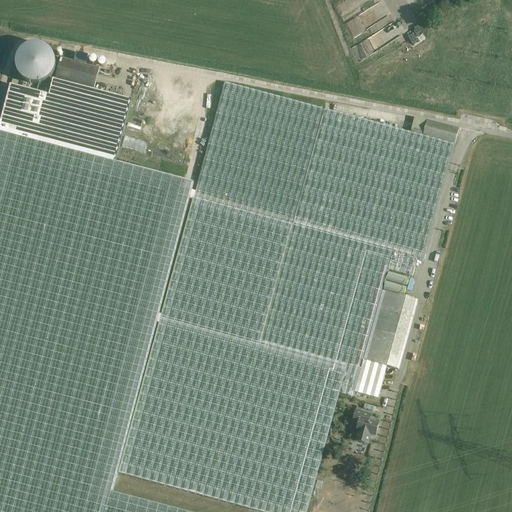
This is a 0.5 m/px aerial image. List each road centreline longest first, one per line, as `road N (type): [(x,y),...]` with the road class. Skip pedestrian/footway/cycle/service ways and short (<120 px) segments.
road 1 (unknown): [(471,125),(116,58)]
road 2 (unknown): [(471,125),(386,392)]
